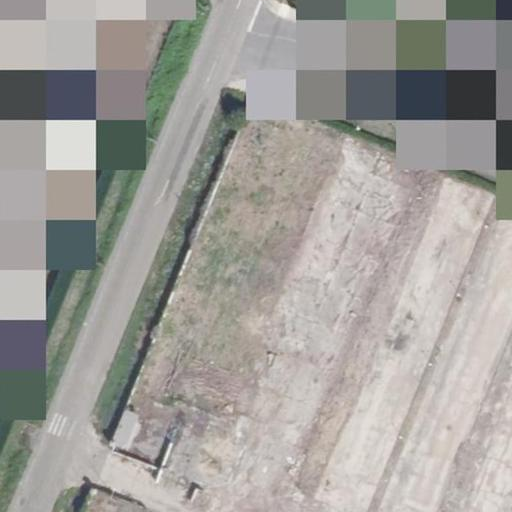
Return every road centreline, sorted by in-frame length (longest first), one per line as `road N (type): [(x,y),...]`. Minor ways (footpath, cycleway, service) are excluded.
road 1 (residential): [(238,0),(29,511)]
road 2 (unknown): [(56,444),(213,511)]
